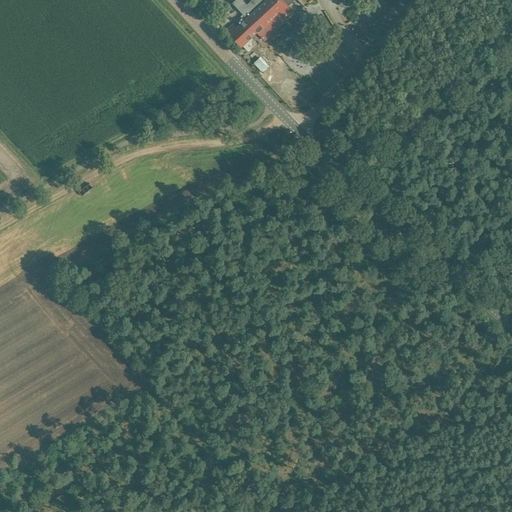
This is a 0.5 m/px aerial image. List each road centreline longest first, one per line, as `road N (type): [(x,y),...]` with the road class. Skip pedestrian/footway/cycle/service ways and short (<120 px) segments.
road 1 (track): [(0,227),(146,151),(222,143),(279,124),(297,130)]
road 2 (tertiary): [(511,324),(297,130)]
road 3 (tertiary): [(297,130),(175,0)]
road 4 (unclassified): [(297,130),(409,0)]
